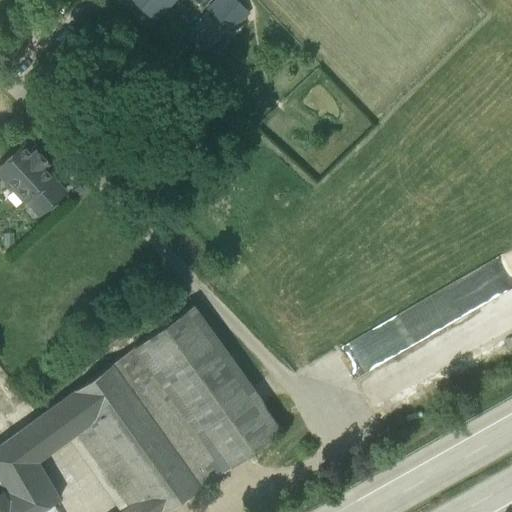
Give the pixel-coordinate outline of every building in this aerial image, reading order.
[(135,0),(154,18),(171,0),(135,0)] [(217,0),(208,10),(209,10),(232,33),(233,34),(251,15),(235,0),(217,0)] [(209,10),(186,35),(200,49),(210,58),(232,33),(209,10)] [(175,47),(189,60),(200,49),(186,35),(185,35),(175,47)] [(189,60),(204,74),(214,63),(215,62),(210,58),(200,49),(189,60)] [(204,74),(224,92),(234,81),(214,63),(204,74)] [(238,77),(234,81),(224,92),(247,114),(261,98),(238,77)] [(50,178),(51,177),(42,167),(31,156),(22,145),(0,165),(0,173),(6,180),(6,184),(11,189),(15,190),(25,201),(26,200),(50,178)] [(36,152),(31,156),(42,167),(46,163),(36,152)] [(64,192),(50,178),(26,200),(39,215),(64,192)] [(511,259),(511,258),(338,340),(355,376),(426,343),(441,375),(472,361),(473,365),(501,352),(497,343),(508,338),(511,345),(511,259)] [(280,429),(192,306),(133,347),(223,471),(280,429)] [(164,511),(223,471),(133,347),(75,390),(94,419),(147,493),(160,511),(164,511)] [(0,445),(0,491),(2,490),(15,511),(52,488),(37,461),(74,434),(94,419),(75,390),(0,445)] [(147,493),(94,419),(74,434),(128,506),(147,493)] [(52,488),(15,511),(2,490),(0,491),(0,511),(37,511),(59,499),(52,488)] [(128,506),(120,511),(160,511),(147,493),(128,506)]
